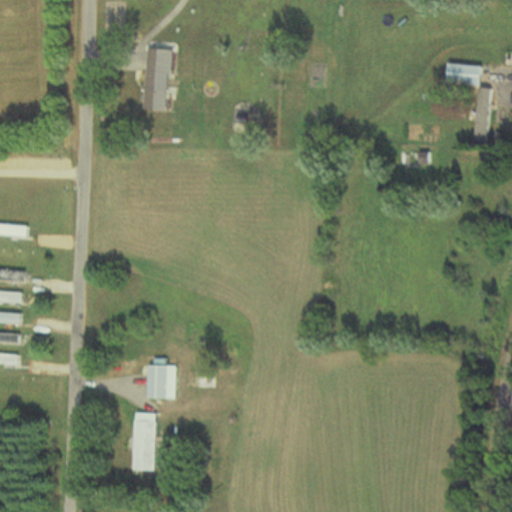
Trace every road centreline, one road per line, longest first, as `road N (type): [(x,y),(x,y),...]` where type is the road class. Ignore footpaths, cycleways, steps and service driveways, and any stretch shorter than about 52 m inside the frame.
road 1 (residential): [(88,0),(64,511)]
road 2 (residential): [(493,511),(511,366)]
